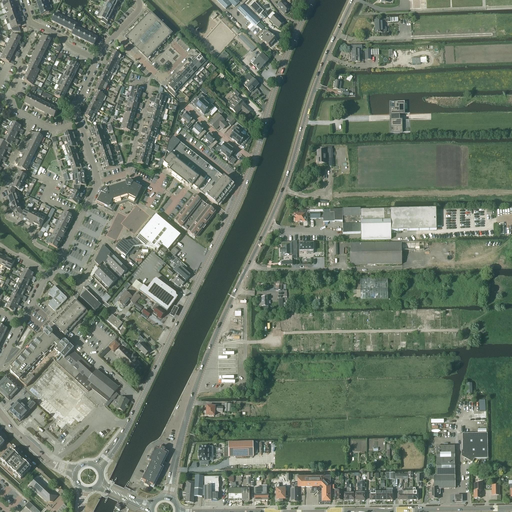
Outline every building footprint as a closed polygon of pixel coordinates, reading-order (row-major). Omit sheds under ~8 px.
[(5,9),(14,6),(13,3),(18,1),(17,0),(12,0),(10,1),(9,0),(2,0),(2,1),(5,9)] [(45,1),(37,4),(39,10),(47,7),(46,4),(50,3),(49,0),(45,1)] [(116,6),(117,3),(111,0),(108,0),(107,3),(117,9),(118,7),(116,6)] [(215,0),(225,9),(231,4),(234,7),(240,2),(237,0),(215,0)] [(284,15),(290,9),(283,1),(277,6),(280,9),(279,9),(284,15)] [(102,7),(112,12),(114,9),(116,11),(117,9),(107,3),(104,2),(102,7)] [(259,16),(264,11),(255,2),(250,7),(259,16)] [(259,29),(263,25),(260,23),(260,22),(242,5),(237,10),(255,27),(256,26),(259,29)] [(6,14),(15,11),(14,6),(5,9),(6,14)] [(47,7),(39,10),(41,16),(49,13),(48,10),(52,8),(51,6),(47,7)] [(102,7),(100,12),(102,13),(112,18),(113,17),(111,15),(112,12),(102,7)] [(8,19),(17,16),(15,11),(6,14),(8,19)] [(57,25),(61,17),(58,15),(60,12),(57,11),(56,14),(55,14),(51,22),(57,25)] [(62,27),(66,19),(63,18),(65,14),(63,13),(61,17),(57,25),(62,27)] [(102,13),(99,18),(102,19),(101,22),(106,25),(109,19),(112,20),(112,18),(102,13)] [(162,27),(158,22),(159,21),(150,13),(126,38),(134,47),(135,46),(140,50),(139,51),(147,59),(172,34),(163,25),(162,27)] [(279,29),(284,23),(276,15),(270,21),(279,29)] [(8,19),(6,20),(7,25),(10,24),(19,21),(17,16),(8,19)] [(68,30),(72,22),(69,21),(71,17),(68,16),(66,19),(62,27),(68,30)] [(73,33),(77,25),(74,23),(76,20),(73,18),(72,22),(68,30),(73,32),(73,33)] [(12,29),(13,32),(21,32),(19,27),(21,26),(20,23),(25,21),(24,19),(20,20),(19,21),(10,24),(12,29)] [(375,34),(384,33),(386,33),(386,32),(386,28),(385,27),(383,27),(383,21),(375,21),(375,34)] [(77,38),(81,30),(78,29),(80,25),(78,24),(77,25),(73,33),(73,32),(72,35),(77,38)] [(83,41),(87,33),(84,31),(85,28),(83,27),(81,30),(77,38),(83,41)] [(88,43),(92,35),(89,34),(91,30),(88,29),(87,33),(83,41),(88,43)] [(270,48),(277,41),(266,31),(265,32),(263,34),(262,35),(259,38),(261,40),(270,48)] [(94,32),(92,35),(88,43),(94,46),(98,38),(94,37),(96,33),(94,32)] [(10,39),(19,44),(21,39),(13,34),(10,39)] [(253,52),(256,49),(242,35),(238,38),(253,52)] [(40,41),(49,45),(51,40),(43,36),(40,41)] [(16,48),(19,44),(10,39),(8,44),(16,48)] [(46,50),(49,45),(40,41),(38,45),(46,50)] [(14,53),(16,48),(8,44),(5,49),(14,53)] [(44,54),(46,50),(38,45),(35,50),(44,54)] [(362,46),(351,46),(352,50),(352,63),(361,62),(360,50),(362,50),(362,46)] [(11,58),(14,53),(5,49),(3,54),(11,58)] [(42,59),(44,54),(35,50),(33,55),(42,59)] [(224,51),(217,58),(222,63),(229,55),(224,51)] [(111,57),(120,61),(121,58),(123,59),(124,57),(122,56),(114,52),(111,57)] [(9,63),(11,58),(3,54),(0,59),(9,63)] [(39,64),(42,59),(33,55),(31,60),(39,64)] [(262,55),(253,65),(259,71),(268,61),(262,55)] [(194,56),(193,58),(201,66),(205,62),(199,56),(196,58),(194,56)] [(117,66),(120,61),(111,57),(109,62),(117,66)] [(193,61),(191,63),(198,70),(201,66),(193,58),(191,59),(193,61)] [(37,69),(39,64),(31,60),(28,65),(31,66),(37,69)] [(71,62),(68,67),(77,71),(79,72),(82,73),(83,71),(78,69),(79,66),(71,62)] [(107,67),(115,71),(117,72),(119,67),(117,66),(109,62),(107,67)] [(187,64),(185,65),(194,74),(196,76),(199,72),(198,70),(191,63),(189,66),(187,64)] [(186,69),(183,71),(190,78),(194,74),(185,65),(184,67),(186,69)] [(39,70),(37,69),(31,66),(28,71),(37,75),(39,70)] [(68,67),(66,71),(75,76),(77,71),(68,67)] [(113,76),(115,71),(107,67),(104,71),(113,76)] [(34,80),(37,75),(28,71),(26,76),(34,80)] [(66,71),(64,76),(72,80),(75,76),(66,71)] [(110,80),(113,76),(104,71),(102,76),(110,80)] [(179,72),(178,73),(186,82),(188,83),(192,79),(190,78),(183,71),(181,74),(179,72)] [(178,77),(176,79),(183,86),(184,87),(188,83),(186,82),(178,73),(176,75),(178,77)] [(247,81),(243,85),(251,93),(259,85),(251,77),(248,74),(244,78),(247,81)] [(62,75),(59,80),(61,81),(70,85),(72,80),(64,76),(62,75)] [(32,85),(34,80),(26,76),(23,81),(32,85)] [(108,85),(110,80),(102,76),(99,81),(108,85)] [(172,80),(170,81),(179,89),(179,90),(181,91),(184,87),(183,86),(176,79),(174,81),(172,80)] [(61,81),(59,86),(72,93),(73,90),(69,88),(70,85),(61,81)] [(106,90),(108,85),(99,81),(97,86),(106,90)] [(170,89),(168,91),(175,97),(177,95),(175,93),(179,90),(179,89),(170,81),(169,83),(171,84),(168,87),(170,89)] [(342,89),(341,89),(342,82),(335,81),(334,89),(337,90),(337,92),(341,92),(343,92),(343,96),(348,96),(348,92),(345,92),(345,89),(342,89)] [(59,86),(57,91),(65,95),(66,92),(71,95),(72,93),(59,86)] [(103,95),(106,90),(97,86),(94,91),(97,92),(103,95)] [(140,95),(141,96),(141,98),(145,99),(146,94),(141,93),(142,90),(132,87),(131,92),(140,95)] [(57,91),(54,96),(63,100),(68,102),(69,100),(65,99),(65,98),(64,97),(65,95),(57,91)] [(106,96),(103,95),(97,92),(95,97),(103,101),(106,96)] [(199,102),(195,107),(199,111),(208,102),(201,95),(197,100),(199,102)] [(235,95),(228,103),(231,106),(229,108),(232,111),(237,115),(242,110),(248,115),(251,111),(245,106),(246,105),(241,101),(239,99),(239,98),(238,97),(237,97),(237,96),(235,95)] [(29,106),(33,98),(29,96),(25,103),(29,106)] [(151,97),(151,100),(155,101),(156,101),(165,104),(167,104),(168,99),(167,98),(157,96),(157,99),(151,97)] [(101,106),(103,101),(95,97),(92,102),(101,106)] [(34,108),(38,100),(33,98),(29,106),(31,106),(30,109),(30,110),(31,110),(32,110),(33,108),(34,108)] [(138,103),(139,100),(129,98),(128,103),(143,107),(143,105),(138,103)] [(40,111),(43,103),(38,100),(34,108),(40,111)] [(155,103),(155,106),(164,109),(166,109),(167,104),(165,104),(156,101),(155,103)] [(98,111),(101,106),(92,102),(90,106),(98,111)] [(208,102),(199,111),(204,116),(209,111),(211,113),(215,108),(208,102)] [(390,115),(390,133),(403,133),(402,120),(400,120),(400,115),(405,115),(404,102),(390,102),(390,115)] [(45,113),(48,105),(43,103),(40,111),(45,113)] [(50,116),(54,108),(48,105),(45,113),(45,114),(44,116),(44,117),(46,117),(48,115),(50,116)] [(98,111),(90,106),(87,111),(96,116),(98,111)] [(148,108),(148,110),(152,111),(153,112),(153,111),(165,115),(165,114),(166,109),(164,109),(155,106),(154,109),(148,108)] [(135,114),(136,111),(127,108),(125,113),(140,117),(140,115),(135,114)] [(96,116),(87,111),(85,116),(89,118),(87,121),(92,123),(95,118),(97,119),(98,117),(96,116)] [(152,114),(152,117),(161,119),(163,120),(165,115),(153,111),(153,112),(152,114)] [(187,112),(182,118),(188,124),(186,127),(189,129),(195,123),(193,120),(194,119),(187,112)] [(218,115),(210,124),(216,130),(219,126),(223,129),(227,125),(224,121),(218,115)] [(132,124),(133,121),(124,118),(122,124),(137,128),(137,125),(132,124)] [(10,127),(23,133),(24,131),(20,129),(21,127),(13,122),(10,127)] [(198,123),(194,128),(200,134),(197,138),(200,140),(206,133),(204,131),(205,129),(198,123)] [(94,134),(104,131),(102,126),(93,129),(94,134)] [(234,133),(230,138),(235,142),(241,134),(242,132),(235,126),(231,131),(234,133)] [(22,136),(23,133),(10,127),(8,132),(17,136),(18,134),(22,136)] [(32,138),(40,142),(43,137),(31,131),(29,133),(33,135),(32,138)] [(65,137),(62,138),(63,140),(75,136),(73,133),(75,133),(74,131),(64,134),(65,137)] [(96,139),(105,136),(104,131),(94,134),(96,139)] [(142,131),(141,133),(147,135),(146,137),(155,140),(158,141),(159,135),(157,135),(147,132),(146,132),(142,131)] [(15,139),(17,136),(8,132),(6,137),(18,143),(19,141),(15,139)] [(210,133),(205,138),(212,145),(209,148),(211,150),(218,143),(215,141),(217,140),(210,133)] [(241,134),(235,142),(240,146),(244,141),(246,142),(250,138),(247,136),(246,138),(241,134)] [(75,136),(63,140),(64,143),(66,142),(67,145),(77,141),(77,139),(76,140),(75,136)] [(98,144),(107,141),(105,136),(96,139),(98,144)] [(17,145),(18,143),(6,137),(3,142),(9,145),(12,146),(13,143),(17,145)] [(169,143),(164,163),(169,167),(167,170),(191,189),(193,187),(218,206),(231,190),(234,185),(174,137),(169,143)] [(38,147),(40,142),(32,138),(31,141),(27,139),(26,141),(38,147)] [(3,142),(1,140),(0,141),(0,146),(10,151),(11,149),(8,148),(9,145),(3,142)] [(36,152),(38,147),(26,141),(25,143),(28,145),(27,148),(36,152)] [(67,145),(64,145),(66,150),(69,149),(69,150),(75,148),(78,147),(77,143),(78,143),(77,141),(67,145)] [(99,149),(109,146),(107,141),(98,144),(99,149)] [(139,141),(138,143),(144,145),(143,148),(152,150),(152,151),(155,151),(156,146),(154,145),(139,141)] [(219,147),(215,151),(217,153),(219,152),(224,156),(230,147),(225,143),(221,149),(219,147)] [(9,154),(10,151),(0,146),(0,152),(4,154),(6,152),(9,154)] [(101,154),(110,151),(109,146),(99,149),(101,154)] [(230,147),(224,156),(229,160),(227,161),(230,163),(234,159),(231,157),(235,151),(230,147)] [(33,157),(36,152),(27,148),(26,150),(22,149),(21,151),(33,157)] [(66,150),(68,156),(78,152),(77,150),(76,151),(75,148),(69,150),(69,149),(66,150)] [(31,162),(33,157),(21,151),(20,153),(24,155),(22,157),(31,162)] [(103,159),(112,157),(110,151),(101,154),(103,159)] [(325,159),(325,156),(325,151),(317,152),(317,164),(325,164),(325,159)] [(78,152),(68,156),(69,161),(78,158),(77,155),(79,154),(78,152)] [(136,152),(135,154),(141,156),(140,158),(149,161),(152,162),(153,156),(151,156),(136,152)] [(28,166),(31,162),(22,157),(21,160),(17,158),(16,160),(28,166)] [(103,159),(104,165),(114,162),(112,157),(103,159)] [(78,158),(69,161),(71,166),(81,163),(81,161),(79,161),(78,158)] [(26,171),(28,166),(16,160),(15,162),(19,164),(17,167),(26,171)] [(115,161),(114,162),(104,165),(106,170),(115,167),(114,164),(116,164),(115,161)] [(81,163),(71,166),(73,171),(78,170),(82,168),(81,165),(82,165),(81,163)] [(78,170),(73,171),(73,176),(75,176),(76,181),(86,180),(85,175),(78,175),(78,171),(78,170)] [(16,174),(15,176),(24,181),(27,176),(18,172),(17,175),(16,174)] [(15,179),(13,182),(22,186),(25,187),(26,185),(23,183),(24,181),(15,176),(14,178),(15,179)] [(76,186),(74,186),(74,191),(78,193),(80,190),(79,186),(86,186),(86,180),(76,181),(76,186)] [(131,182),(129,181),(127,182),(121,184),(121,182),(110,186),(111,187),(105,189),(103,190),(102,192),(96,202),(112,210),(115,204),(128,200),(134,203),(142,188),(131,182)] [(11,184),(9,189),(15,192),(16,189),(20,191),(21,188),(23,189),(25,187),(22,186),(13,182),(12,185),(11,184)] [(9,197),(6,198),(8,205),(19,201),(17,195),(16,195),(15,192),(9,189),(7,192),(9,197)] [(72,190),(71,192),(73,193),(72,196),(82,201),(82,199),(81,198),(83,195),(78,193),(74,191),(72,190)] [(68,197),(67,200),(69,201),(78,205),(79,202),(81,202),(82,201),(72,196),(71,198),(69,197),(68,197)] [(210,208),(194,196),(174,221),(195,238),(215,212),(212,209),(211,208),(210,208)] [(19,201),(8,205),(11,211),(13,210),(15,216),(18,217),(21,211),(20,208),(21,208),(19,201)] [(21,211),(18,217),(23,220),(23,219),(26,220),(32,210),(32,209),(27,206),(26,209),(24,212),(21,211)] [(343,222),(343,234),(361,234),(361,240),(391,239),(391,231),(437,230),(436,209),(390,210),(361,210),(310,211),(310,219),(323,219),(323,222),(335,222),(343,222)] [(32,210),(26,220),(29,222),(29,223),(31,224),(35,214),(33,213),(34,211),(32,210)] [(294,222),(308,222),(307,214),(308,214),(307,210),(299,210),(300,214),(294,214),(294,219),(293,219),(293,221),(294,221),(294,222)] [(61,214),(60,216),(62,217),(71,222),(73,217),(64,212),(63,215),(61,214)] [(35,214),(31,224),(32,224),(33,223),(36,225),(40,216),(35,214)] [(40,216),(36,225),(39,226),(38,228),(40,228),(45,219),(46,217),(41,214),(40,216)] [(133,241),(126,242),(124,239),(116,249),(126,257),(133,248),(142,246),(149,248),(153,249),(155,250),(156,249),(158,251),(162,246),(168,251),(181,236),(156,216),(136,240),(135,239),(133,241)] [(62,217),(59,221),(69,226),(71,222),(62,217)] [(56,223),(55,225),(57,226),(67,231),(69,226),(59,221),(58,224),(56,223)] [(54,228),(53,230),(55,230),(64,235),(67,231),(57,226),(56,228),(54,228)] [(55,230),(53,235),(62,240),(64,235),(55,230)] [(49,236),(48,239),(50,240),(60,244),(62,240),(53,235),(51,237),(49,236)] [(48,239),(46,243),(48,244),(49,245),(57,249),(60,244),(50,240),(48,239)] [(314,254),(314,244),(312,244),(312,243),(305,243),(305,244),(299,243),(299,251),(307,251),(307,254),(314,254)] [(127,270),(112,256),(111,254),(111,253),(103,246),(95,262),(99,266),(103,262),(118,276),(120,274),(122,276),(127,270)] [(292,255),(292,246),(282,247),(282,248),(280,249),(280,253),(285,253),(285,255),(292,255)] [(5,268),(10,259),(7,258),(7,257),(5,256),(1,265),(3,267),(1,270),(4,271),(6,268),(5,268)] [(173,256),(169,261),(174,265),(173,266),(176,268),(180,272),(178,275),(186,281),(189,276),(188,276),(189,274),(183,269),(185,267),(186,266),(182,263),(181,264),(173,256)] [(5,268),(6,268),(10,270),(15,261),(13,260),(13,261),(10,259),(5,268)] [(95,274),(93,277),(107,291),(117,280),(116,279),(116,278),(105,267),(104,265),(103,266),(100,269),(95,274)] [(22,274),(35,281),(36,279),(32,277),(34,274),(25,270),(23,274),(22,273),(22,274)] [(34,283),(35,281),(22,274),(21,275),(22,275),(20,279),(29,284),(30,281),(34,283)] [(182,286),(186,281),(180,276),(174,283),(179,286),(180,285),(182,286)] [(17,284),(30,290),(31,288),(28,286),(29,284),(20,279),(18,278),(16,283),(17,284)] [(157,304),(167,312),(168,312),(178,297),(176,296),(176,293),(156,279),(153,281),(148,289),(136,281),(132,286),(157,304)] [(269,283),(261,283),(261,291),(266,291),(266,288),(269,288),(272,288),(272,285),(269,285),(269,283)] [(498,287),(499,285),(492,283),(490,296),(495,297),(496,292),(502,293),(503,288),(498,287)] [(29,292),(30,290),(17,284),(16,285),(17,285),(15,289),(24,293),(25,291),(29,292)] [(55,311),(67,299),(55,287),(49,293),(54,299),(49,305),(55,311)] [(96,311),(97,310),(101,305),(98,302),(84,288),(83,288),(86,291),(80,296),(96,311)] [(12,293),(25,300),(26,298),(23,296),(24,293),(15,289),(14,293),(12,292),(12,293)] [(124,296),(118,302),(120,304),(120,305),(120,306),(121,307),(122,308),(123,308),(124,308),(124,307),(125,307),(130,301),(134,304),(140,297),(136,293),(133,298),(126,291),(123,295),(124,296)] [(24,302),(25,300),(12,293),(12,294),(13,295),(11,299),(19,303),(21,300),(24,302)] [(7,303),(21,310),(22,308),(18,306),(19,303),(11,299),(9,303),(8,302),(7,303)] [(65,336),(88,312),(77,301),(54,325),(65,336)] [(20,312),(21,310),(7,303),(7,304),(8,304),(6,309),(14,313),(16,310),(20,312)] [(166,314),(167,312),(157,304),(153,309),(153,310),(155,311),(152,315),(156,318),(158,317),(161,320),(166,314)] [(174,307),(170,315),(174,318),(179,309),(174,307)] [(118,329),(123,323),(112,315),(107,321),(118,329)] [(12,365),(10,367),(13,370),(11,372),(27,387),(52,359),(55,362),(70,345),(65,340),(62,343),(52,333),(53,333),(49,329),(48,329),(47,329),(44,333),(44,334),(44,335),(43,336),(41,337),(39,339),(37,340),(35,341),(34,342),(32,344),(28,348),(27,350),(27,349),(23,354),(21,355),(17,360),(18,360),(16,361),(12,365)] [(146,356),(150,351),(143,344),(145,341),(140,337),(138,339),(140,342),(136,346),(146,356)] [(70,345),(55,362),(75,380),(88,392),(89,391),(91,389),(108,402),(111,398),(113,400),(118,394),(115,392),(119,388),(97,370),(92,375),(88,371),(91,368),(73,351),(74,349),(70,345)] [(132,356),(122,347),(115,354),(133,372),(139,365),(136,362),(137,361),(135,359),(136,358),(133,355),(132,356)] [(0,392),(9,401),(21,388),(7,375),(0,382),(0,392)] [(124,412),(129,401),(121,397),(116,408),(124,412)] [(20,422),(30,411),(19,401),(9,411),(20,422)] [(31,410),(36,405),(31,401),(26,406),(31,410)] [(216,407),(207,406),(206,416),(215,416),(215,412),(223,413),(223,407),(217,407),(216,407)] [(463,451),(463,452),(463,456),(473,462),(474,459),(488,459),(487,433),(462,434),(463,451)] [(229,448),(224,448),(224,457),(229,457),(253,457),(253,442),(229,442),(229,448)] [(199,446),(199,451),(198,451),(198,457),(199,457),(199,461),(201,461),(201,465),(208,465),(208,461),(209,461),(209,446),(199,446)] [(165,450),(160,447),(159,449),(156,448),(149,462),(151,463),(142,481),(145,483),(144,485),(149,488),(150,485),(153,487),(162,468),(161,467),(168,453),(164,452),(165,450)] [(440,493),(440,489),(455,489),(454,447),(436,447),(437,476),(434,476),(434,489),(430,489),(430,499),(433,499),(439,499),(439,493),(440,493)] [(11,450),(1,461),(10,469),(9,470),(11,472),(12,471),(21,479),(31,468),(22,460),(23,459),(21,457),(20,458),(11,450)] [(202,497),(204,477),(195,476),(195,482),(187,482),(186,493),(183,493),(183,496),(186,496),(186,503),(194,503),(194,497),(202,497)] [(322,502),(331,502),(330,476),(298,476),(298,485),(298,488),(319,487),(322,490),(322,502)] [(211,493),(218,493),(219,493),(218,477),(204,477),(205,486),(211,486),(211,493)] [(36,478),(30,486),(47,502),(53,502),(58,496),(56,494),(50,489),(48,489),(36,478)] [(236,489),(236,483),(232,483),(232,489),(229,489),(229,501),(242,501),(242,489),(236,489)] [(280,488),(279,484),(276,484),(276,488),(276,493),(277,493),(277,499),(279,499),(279,501),(280,502),(282,502),(283,501),(283,499),(285,499),(285,488),(280,488)] [(478,499),(481,499),(481,491),(481,484),(474,484),(474,491),(473,491),(474,499),(475,499),(477,499),(478,499)] [(499,496),(499,485),(491,485),(491,496),(499,496)] [(218,494),(218,493),(211,493),(211,486),(205,486),(204,486),(204,501),(211,501),(211,500),(218,500),(218,494)] [(338,492),(338,490),(334,490),(334,498),(335,498),(335,501),(343,501),(343,492),(338,492)]
